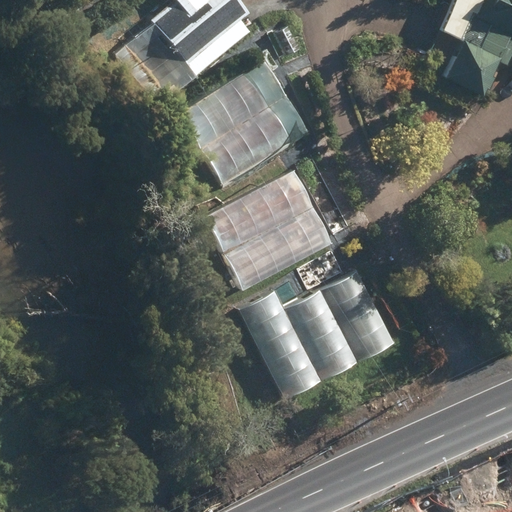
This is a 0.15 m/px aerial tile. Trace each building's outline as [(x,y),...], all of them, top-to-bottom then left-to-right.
[(152,19),(196,73),(249,31),(240,19),(248,12),(238,0),(173,0),(175,1),(152,19)] [(511,0),(452,0),(452,1),(466,8),(453,34),(458,36),(464,39),(445,77),(484,95),(487,87),(490,88),(496,76),(494,75),(500,61),(507,65),(511,55),(511,0)] [(275,31),(284,55),(302,48),(292,24),(275,31)] [(175,110),(222,185),(306,131),(260,57),(175,110)] [(204,217),(244,290),(331,243),(292,170),(204,217)] [(242,309),(288,397),(394,344),(356,271),(284,309),(276,291),(242,309)]
